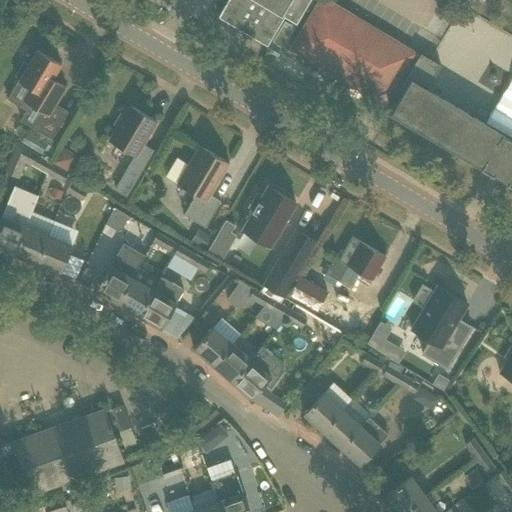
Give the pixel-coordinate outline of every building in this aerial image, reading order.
[(228,0),(218,17),(267,46),(284,17),(296,24),(310,0),(228,0)] [(397,83),(402,84),(406,77),(410,61),(414,53),(325,0),(321,0),(292,48),(384,103),(397,83)] [(282,48),(295,26),(284,20),(272,41),(282,48)] [(33,127),(52,138),(68,111),(55,103),(63,88),(51,81),(62,64),(37,49),(28,64),(24,61),(15,76),(19,79),(18,81),(35,91),(27,104),(40,112),(33,127)] [(481,168),(493,175),(494,173),(505,179),(504,182),(511,186),(511,139),(502,134),(503,133),(503,132),(502,134),(427,89),(441,65),(420,53),(406,77),(402,84),(401,86),(405,89),(391,112),(482,166),(481,168)] [(126,195),(140,171),(153,150),(142,144),(156,121),(130,105),(124,115),(121,113),(115,124),(118,126),(109,141),(135,156),(115,189),(126,195)] [(31,166),(32,164),(37,156),(16,144),(4,173),(20,179),(27,164),(31,166)] [(229,163),(199,145),(188,164),(178,157),(166,176),(196,194),(184,214),(205,227),(221,201),(211,195),(229,163)] [(63,146),(54,162),(69,171),(78,155),(63,146)] [(47,173),(52,164),(37,156),(32,164),(47,173)] [(68,173),(52,164),(47,173),(63,182),(68,173)] [(70,183),(65,192),(81,201),(86,192),(70,183)] [(262,195),(257,192),(249,206),(254,209),(242,229),(270,245),(296,202),(268,186),(262,195)] [(60,199),(63,191),(53,187),(50,195),(60,199)] [(14,188),(0,220),(0,247),(14,253),(26,226),(38,197),(14,188)] [(113,211),(104,225),(118,233),(127,219),(113,211)] [(226,219),(222,225),(231,231),(235,225),(226,219)] [(37,263),(48,235),(26,226),(14,253),(37,263)] [(204,249),(212,236),(199,229),(191,241),(204,249)] [(263,285),(284,297),(316,241),(296,230),(263,285)] [(174,242),(157,233),(152,242),(169,251),(174,242)] [(86,258),(70,251),(72,245),(48,235),(37,263),(61,273),(62,271),(78,277),(86,258)] [(385,256),(352,236),(339,259),(335,257),(326,273),(351,288),(356,278),(368,285),(385,256)] [(121,245),(110,264),(95,290),(117,302),(132,277),(138,268),(144,259),(121,245)] [(179,245),(174,254),(190,263),(195,254),(179,245)] [(138,268),(132,277),(117,302),(139,315),(159,281),(138,268)] [(326,292),(301,277),(290,294),(316,309),(326,292)] [(240,280),(228,299),(241,308),(249,297),(264,305),(264,306),(269,297),(253,288),(253,289),(240,280)] [(159,281),(139,315),(161,328),(181,293),(159,281)] [(422,353),(447,368),(469,331),(457,324),(460,320),(458,319),(467,304),(437,286),(433,291),(422,285),(412,300),(424,307),(411,329),(430,340),(422,353)] [(286,318),(291,310),(275,300),(270,309),(286,318)] [(307,319),(291,310),(286,318),(302,327),(307,319)] [(406,349),(385,338),(392,327),(379,319),(366,343),(399,361),(406,349)] [(213,326),(193,348),(213,365),(232,343),(213,326)] [(251,359),(232,343),(213,365),(231,381),(251,359)] [(511,346),(505,356),(508,358),(500,373),(511,380),(511,346)] [(259,350),(251,359),(231,381),(251,398),(271,376),(269,374),(277,365),(259,350)] [(367,353),(362,362),(377,371),(382,362),(367,353)] [(399,384),(404,375),(388,366),(383,374),(399,384)] [(449,379),(438,373),(432,383),(443,389),(449,379)] [(419,384),(404,375),(399,384),(414,393),(419,384)] [(324,391),(304,413),(322,430),(343,408),(324,391)] [(251,404),(276,418),(283,405),(257,392),(251,404)] [(341,447),(360,425),(366,419),(348,402),(343,408),(322,430),(341,447)] [(31,493),(123,461),(105,409),(13,441),(31,493)] [(341,447),(360,465),(388,434),(369,416),(341,447)] [(220,441),(227,435),(218,423),(211,429),(220,441)] [(240,430),(199,454),(207,467),(229,455),(234,462),(245,456),(250,464),(257,460),(240,430)] [(477,458),(484,452),(473,438),(465,444),(477,458)] [(187,458),(199,453),(194,440),(182,445),(187,458)] [(496,467),(484,452),(477,458),(488,473),(496,467)] [(244,459),(237,462),(229,465),(215,469),(218,477),(211,480),(218,500),(222,511),(249,511),(244,497),(256,494),(252,484),(244,459)] [(182,471),(178,462),(149,472),(155,492),(168,487),(165,478),(182,471)] [(465,476),(473,488),(484,480),(476,468),(465,476)] [(413,473),(410,475),(386,493),(400,511),(403,511),(426,496),(434,490),(419,469),(413,473)] [(495,475),(499,481),(510,495),(511,493),(511,481),(503,469),(495,475)] [(131,490),(129,475),(114,477),(115,491),(131,490)] [(87,492),(90,502),(108,496),(104,487),(87,492)] [(90,502),(87,492),(70,498),(73,508),(90,502)] [(437,511),(426,496),(403,511),(437,511)] [(59,511),(67,510),(64,500),(46,505),(48,511),(59,511)] [(222,511),(218,500),(194,509),(195,511),(222,511)]
